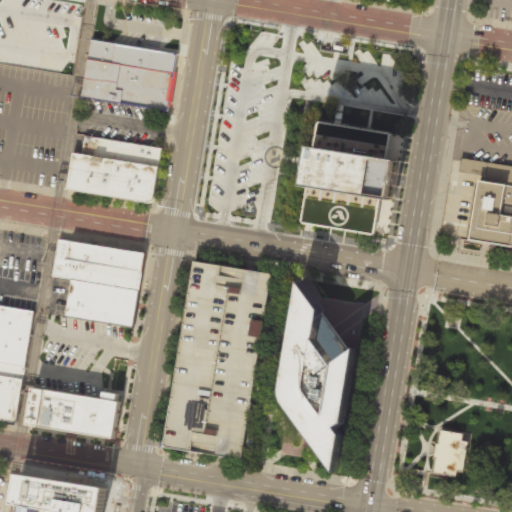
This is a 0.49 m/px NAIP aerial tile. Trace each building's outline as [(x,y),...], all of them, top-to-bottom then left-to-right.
[(90,40),(81,98),(169,111),(177,53),(90,40)] [(318,120),(314,145),(307,184),(302,220),(374,232),(389,133),(318,120)] [(72,153),(67,191),(154,203),(161,147),(85,137),(83,154),(72,153)] [(511,185),(477,180),(468,237),(511,244),(511,185)] [(58,237),(52,275),(71,278),(66,314),(133,325),(144,250),(58,237)] [(195,260),(272,273),(242,458),(164,445),(195,260)] [(301,281),(285,386),(284,393),(286,398),(289,405),(336,472),(343,432),(338,426),(345,421),(355,348),(309,291),(301,281)] [(0,303),(33,309),(24,366),(0,362),(0,303)] [(0,362),(0,417),(15,420),(24,366),(0,362)] [(34,388),(28,427),(115,439),(121,400),(34,388)] [(440,428),(438,442),(436,442),(433,458),(435,459),(433,472),(457,476),(457,471),(463,472),(469,440),(463,439),(464,432),(440,428)] [(106,485),(101,511),(26,511),(14,510),(20,472),(106,485)]
